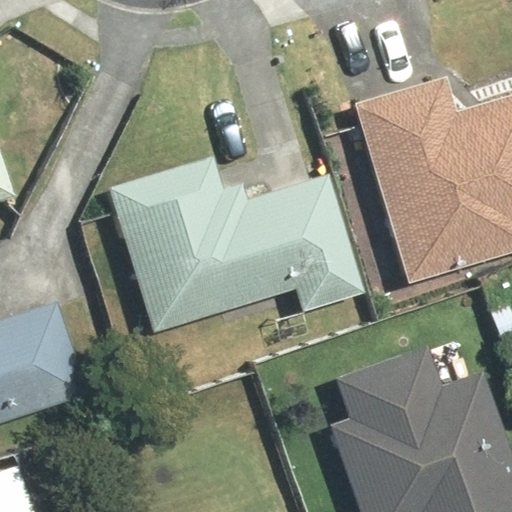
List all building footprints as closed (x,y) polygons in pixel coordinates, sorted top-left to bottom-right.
[(429,77),(337,105),(394,293),(511,258),(511,89),(439,112),(429,77)] [(205,156),(92,188),(135,340),(284,298),(289,317),(352,299),(317,177),(219,205),(205,156)] [(0,197),(10,194),(0,166),(0,197)] [(0,422),(85,396),(55,302),(0,319),(0,422)] [(511,511),(511,470),(468,335),(299,390),(338,511),(511,511)]
